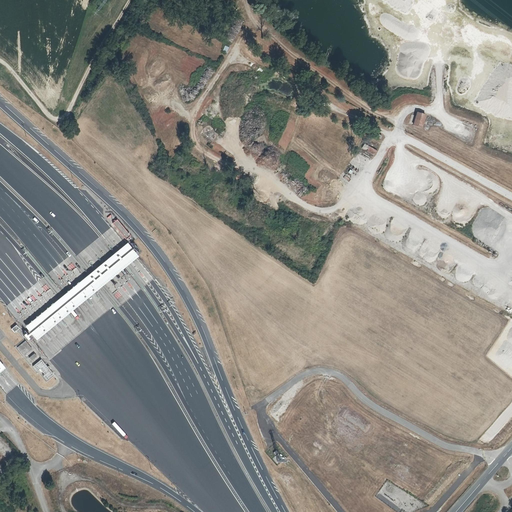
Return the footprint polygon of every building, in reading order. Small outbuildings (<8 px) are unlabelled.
[(409,110),(405,121),(413,124),(417,112),(409,110)] [(117,219),(112,222),(126,239),(130,235),(117,219)] [(131,239),(25,327),(36,340),(142,252),(131,239)] [(18,350),(22,354),(24,352),(25,354),(26,354),(30,351),(28,349),(30,347),(27,343),(25,344),(23,342),(19,346),(20,348),(18,350)] [(50,370),(41,359),(33,366),(37,371),(40,369),(45,375),(50,370)]
